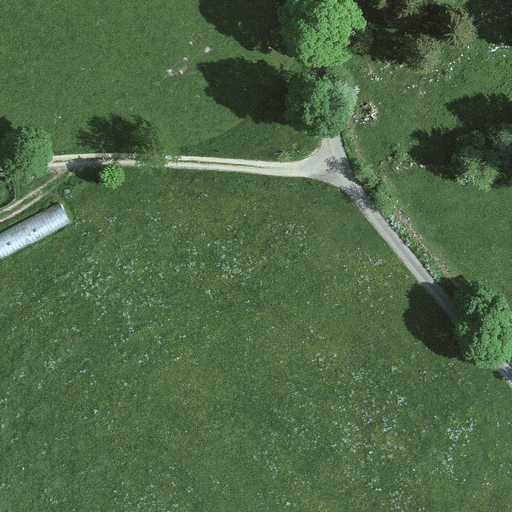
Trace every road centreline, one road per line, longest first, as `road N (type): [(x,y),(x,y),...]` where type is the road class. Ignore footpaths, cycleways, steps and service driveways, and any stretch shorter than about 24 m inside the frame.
road 1 (unclassified): [(293,0),(359,196),(511,378)]
road 2 (track): [(346,171),(0,165)]
